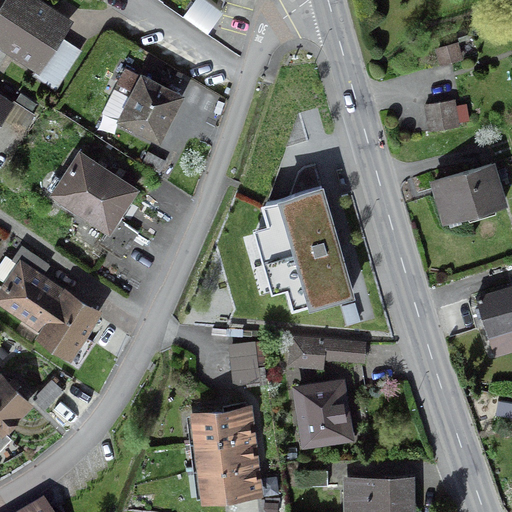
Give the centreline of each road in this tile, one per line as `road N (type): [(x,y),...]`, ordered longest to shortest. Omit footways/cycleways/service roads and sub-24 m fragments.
road 1 (residential): [(307,0),(278,20),(181,270),(112,406),(67,455),(0,499)]
road 2 (secondary): [(327,0),(484,511)]
